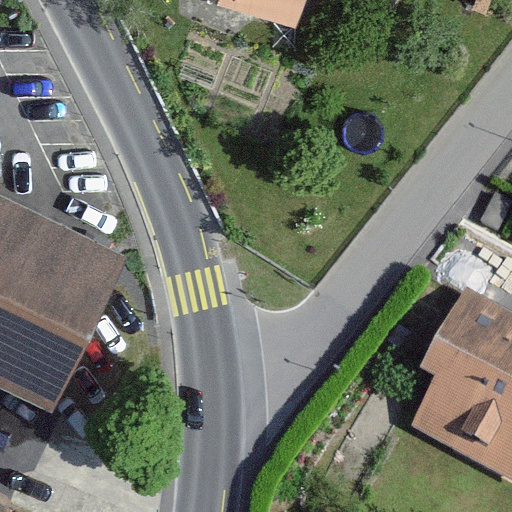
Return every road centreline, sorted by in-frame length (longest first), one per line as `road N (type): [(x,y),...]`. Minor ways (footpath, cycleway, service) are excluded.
road 1 (secondary): [(226,449),(221,363),(183,231),(76,0)]
road 2 (unclassified): [(226,449),(511,87)]
